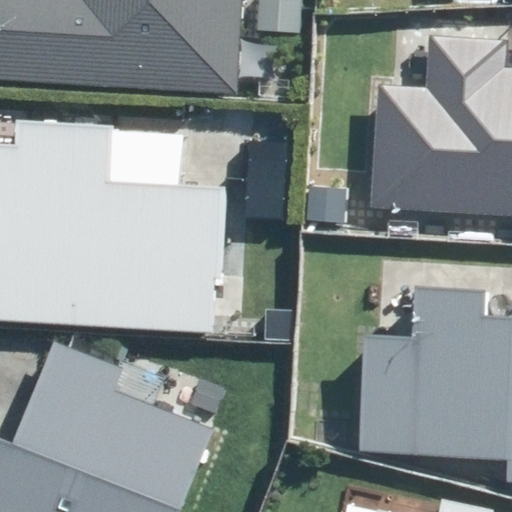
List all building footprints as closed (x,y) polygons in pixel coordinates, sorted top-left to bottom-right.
[(0,0),(0,82),(238,94),(242,0),(0,0)] [(511,67),(507,67),(508,42),(430,38),(427,89),(380,86),(373,202),(511,209),(511,67)] [(0,322),(213,332),(215,276),(223,276),(227,188),(107,182),(110,124),(14,119),(13,147),(0,146),(0,322)] [(510,481),(511,480),(511,320),(482,319),(484,291),(411,287),(408,339),(363,337),(357,453),(511,462),(510,481)] [(0,437),(0,511),(184,511),(216,429),(117,392),(126,368),(56,341),(17,444),(0,437)] [(497,511),(444,501),(442,511),(382,511),(349,506),(347,511),(497,511)]
